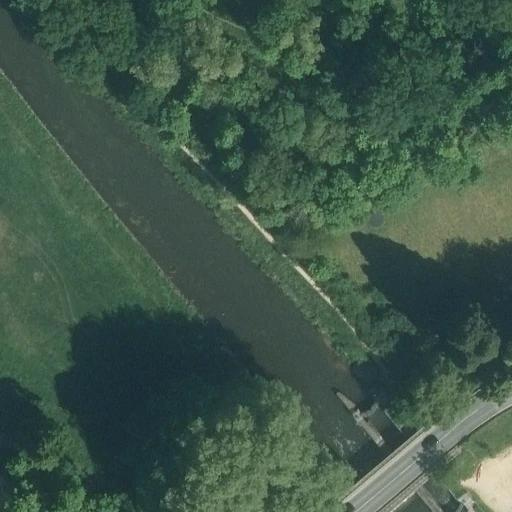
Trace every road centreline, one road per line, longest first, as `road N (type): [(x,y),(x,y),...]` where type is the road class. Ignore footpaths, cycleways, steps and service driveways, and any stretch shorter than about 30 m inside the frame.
road 1 (secondary): [(351,511),(511,387)]
road 2 (track): [(184,511),(0,435)]
road 3 (track): [(269,0),(320,57),(369,0)]
